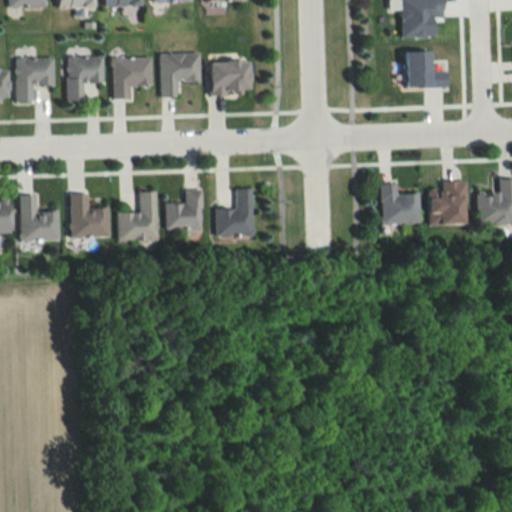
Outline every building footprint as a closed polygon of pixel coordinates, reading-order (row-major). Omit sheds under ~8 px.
[(395,0),(438,0),(438,7),(437,7),(437,14),(426,14),(426,19),(430,19),(430,33),(421,33),(421,35),(408,35),(408,34),(396,34),(395,0)] [(399,49),(423,47),(424,55),(426,55),(426,62),(424,63),(424,68),(441,67),(442,84),(417,85),(417,83),(400,84),(399,49)] [(196,82),(196,52),(157,53),(157,97),(176,97),(175,82),(196,82)] [(62,55),(62,101),(78,101),(79,82),(99,82),(99,56),(62,55)] [(148,86),(148,56),(108,57),(109,99),(126,99),(125,86),(148,86)] [(11,57),(11,102),(28,102),(28,85),(49,85),(49,57),(11,57)] [(208,93),(247,93),(247,60),(208,60),(208,93)] [(479,190),(482,194),(486,193),(486,190),(493,190),(493,176),(511,176),(511,205),(511,222),(510,224),(471,225),(471,195),(474,190),(479,190)] [(439,180),(461,180),(462,201),(458,201),(458,206),(460,207),(460,211),(459,214),(460,216),(460,220),(458,223),(451,224),(448,221),(434,222),(433,224),(427,225),(424,223),(423,196),(434,196),(434,189),(439,189),(439,180)] [(374,181),(390,181),(391,192),(413,191),(414,220),(385,221),(384,222),(378,223),(375,220),(375,215),(376,214),(375,199),(374,199),(374,181)] [(250,188),(232,189),(233,209),(212,209),(212,236),(250,236),(250,188)] [(198,229),(198,190),(181,190),(181,203),(162,203),(162,229),(198,229)] [(153,192),(135,192),(135,212),(113,212),(113,240),(153,240),(153,192)] [(66,237),(105,237),(105,207),(84,208),(84,193),(66,193),(66,237)] [(16,195),(16,241),(55,241),(55,211),(32,211),(32,195),(16,195)]
